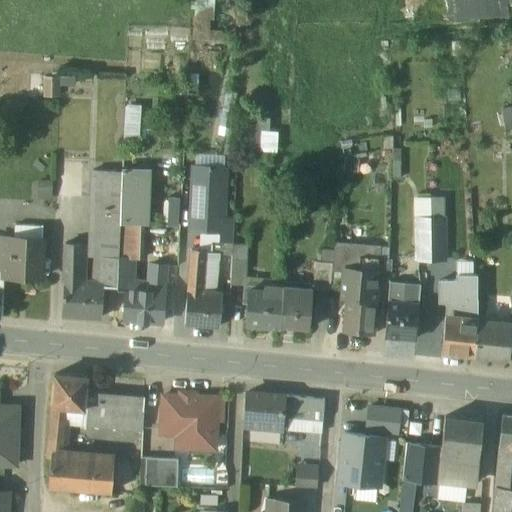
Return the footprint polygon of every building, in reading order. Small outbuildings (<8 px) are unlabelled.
[(508,0),(450,0),(451,19),(509,17),(508,0)] [(29,94),(56,95),(57,73),(30,72),(29,94)] [(143,139),(143,103),(127,103),(127,139),(143,139)] [(506,123),(511,122),(511,104),(503,105),(506,123)] [(280,150),(281,129),(262,129),(261,149),(280,150)] [(192,227),(221,229),(221,217),(224,171),(195,169),(192,227)] [(145,172),(125,172),(125,170),(122,170),(121,172),(119,224),(144,225),(145,225),(145,223),(144,223),(145,172)] [(121,172),(93,171),(91,233),(93,233),(119,234),(119,224),(121,172)] [(172,195),(171,223),(182,223),(183,195),(172,195)] [(442,201),(429,201),(429,215),(431,256),(444,256),(442,201)] [(431,256),(429,215),(416,216),(418,257),(431,256)] [(232,217),(221,217),(220,241),(231,241),(232,217)] [(43,226),(15,224),(14,237),(42,238),(43,226)] [(144,225),(119,224),(119,234),(118,259),(133,260),(142,260),(144,225)] [(119,234),(93,233),(92,258),(100,258),(118,259),(119,234)] [(11,237),(0,236),(0,270),(2,270),(2,265),(9,265),(11,237)] [(14,237),(11,237),(9,265),(2,265),(2,270),(2,277),(40,279),(42,238),(14,237)] [(247,243),(232,242),(232,254),(231,258),(246,259),(247,243)] [(345,242),(334,242),(332,262),(331,269),(343,270),(345,242)] [(379,245),(345,242),(343,270),(341,299),(346,299),(342,331),(372,335),(376,279),(378,257),(379,245)] [(82,244),(65,244),(64,284),(80,284),(82,256),(82,251),(82,244)] [(206,250),(192,249),(190,263),(188,292),(202,293),(202,292),(206,252),(206,250)] [(390,258),(378,257),(376,279),(388,279),(390,258)] [(118,259),(100,258),(98,285),(104,285),(104,286),(117,287),(117,282),(118,259)] [(246,259),(231,258),(230,282),(245,283),(246,259)] [(133,260),(118,259),(117,282),(132,283),(133,260)] [(332,262),(316,260),(313,287),(313,288),(329,289),(331,269),(332,262)] [(165,264),(148,263),(147,283),(147,284),(147,291),(163,292),(165,264)] [(477,275),(457,275),(456,279),(439,279),(439,302),(447,302),(445,318),(477,321),(477,275)] [(418,285),(388,282),(384,337),(414,339),(418,285)] [(80,284),(64,284),(62,316),(102,318),(104,286),(104,285),(98,285),(80,284)] [(280,325),(282,284),(274,284),(273,289),(248,287),(245,323),(280,325)] [(313,287),(282,284),(280,325),(309,328),(313,288),(313,287)] [(147,291),(127,289),(125,319),(161,322),(163,292),(147,291)] [(222,293),(202,292),(202,293),(188,292),(184,324),(218,327),(222,293)] [(477,321),(445,318),(442,351),(473,354),(477,321)] [(511,324),(477,321),(473,354),(509,358),(511,334),(511,328),(511,324)] [(87,378),(55,375),(52,407),(84,410),(86,391),(87,378)] [(84,410),(52,407),(50,418),(66,420),(66,421),(88,423),(90,392),(86,391),(84,410)] [(117,394),(90,392),(88,423),(115,425),(117,394)] [(323,400),(306,399),(306,395),(301,395),(300,398),(249,392),(246,423),(287,427),(288,416),(311,419),(321,420),(323,400)] [(144,397),(117,394),(115,425),(143,428),(144,397)] [(216,398),(163,396),(161,433),(215,436),(216,398)] [(398,410),(371,406),(368,430),(395,433),(398,410)] [(0,407),(0,463),(9,464),(10,430),(16,430),(16,408),(0,407)] [(511,415),(503,414),(500,445),(511,445),(511,415)] [(482,421),(445,417),(442,446),(441,452),(454,454),(468,455),(478,456),(482,421)] [(66,420),(50,418),(47,457),(51,457),(51,456),(63,457),(66,421),(66,420)] [(321,420),(311,419),(310,432),(320,433),(321,420)] [(343,433),(338,482),(379,486),(384,437),(343,433)] [(442,446),(406,443),(403,478),(416,480),(439,482),(440,477),(438,477),(441,452),(442,446)] [(511,445),(500,445),(497,485),(511,486),(511,445)] [(454,454),(441,452),(438,477),(440,477),(451,479),(454,454)] [(468,455),(454,454),(451,479),(465,480),(468,455)] [(478,456),(468,455),(465,480),(477,482),(479,457),(478,456)] [(63,457),(51,456),(51,457),(49,487),(111,492),(113,461),(63,457)] [(178,459),(145,457),(145,485),(177,487),(178,459)] [(299,462),(298,480),(320,481),(321,463),(299,462)] [(412,511),(416,480),(403,478),(400,511),(412,511)] [(511,511),(511,486),(497,485),(495,511),(511,511)] [(301,511),(303,500),(267,498),(266,511),(301,511)] [(480,511),(481,503),(463,502),(462,511),(480,511)]
